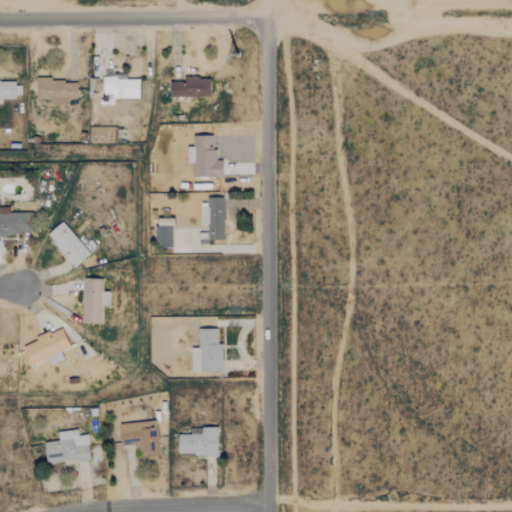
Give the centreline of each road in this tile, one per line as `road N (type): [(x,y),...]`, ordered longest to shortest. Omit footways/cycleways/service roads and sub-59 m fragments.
road 1 (residential): [(267,511),(266,15)]
road 2 (residential): [(0,19),(266,15)]
road 3 (track): [(266,15),(511,10)]
road 4 (residential): [(60,511),(267,502)]
